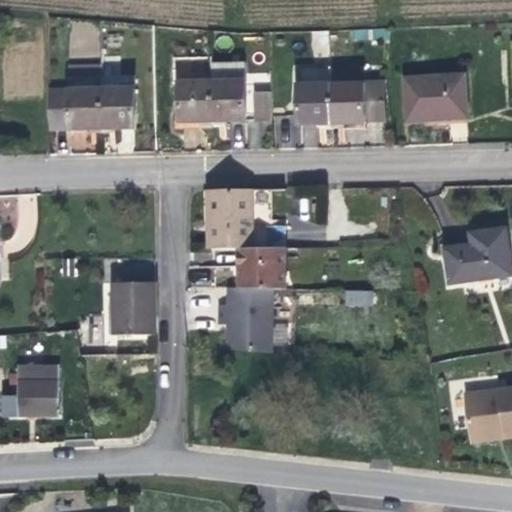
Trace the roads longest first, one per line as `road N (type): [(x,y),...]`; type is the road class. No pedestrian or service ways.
road 1 (residential): [(511,503),(168,471)]
road 2 (residential): [(175,180),(511,169)]
road 3 (residential): [(168,471),(175,180)]
road 4 (residential): [(0,184),(175,180)]
road 5 (residential): [(168,471),(0,474)]
